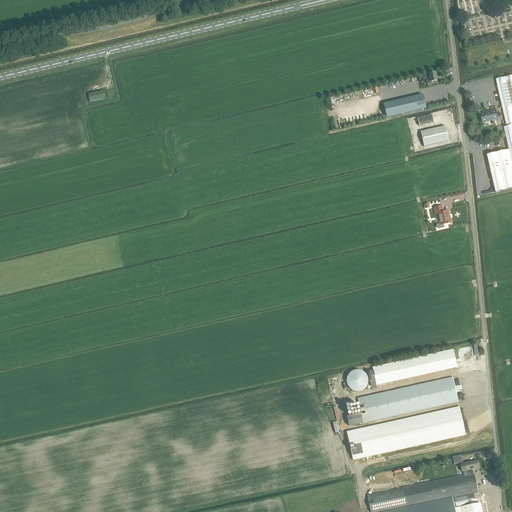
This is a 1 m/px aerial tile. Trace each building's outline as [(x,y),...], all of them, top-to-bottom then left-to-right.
[(431,82),(437,81),(435,72),(429,74),(430,79),(426,80),(427,84),(432,83),(431,82)] [(511,76),(496,80),(507,127),(504,128),(509,150),(487,155),(496,193),(511,189),(511,76)] [(103,90),(88,94),(90,102),(105,99),(103,90)] [(423,95),(383,104),(387,118),(426,109),(423,95)] [(498,121),(502,120),(501,114),(497,115),(496,110),(488,112),(487,112),(481,113),(483,123),(497,120),(498,121)] [(444,127),(421,132),(424,147),(448,142),(444,127)] [(438,229),(439,229),(444,228),(443,225),(447,224),(447,225),(448,224),(451,223),(449,216),(448,211),(442,212),(441,206),(434,208),(436,214),(439,213),(441,224),(438,225),(437,225),(437,226),(437,227),(437,228),(438,229)] [(457,368),(453,349),(373,367),(373,370),(370,370),(368,371),(371,387),(377,385),(457,368)] [(366,381),(366,379),(366,377),(365,375),(364,374),(363,373),(361,372),(360,372),(358,371),(356,371),(354,372),(352,373),(351,374),(349,375),(348,377),(348,378),(348,380),(348,382),(348,384),(349,386),(350,387),(352,388),(353,389),(355,390),(356,390),(358,390),(360,389),(362,389),(363,387),(365,386),(366,384),(366,383),(366,381)] [(350,426),(363,423),(458,402),(453,378),(358,399),(361,413),(357,414),(347,416),(350,426)] [(466,435),(459,407),(352,431),(346,432),(353,461),(358,459),(366,458),(366,460),(369,460),(368,457),(466,435)] [(454,465),(463,463),(462,455),(453,457),(454,465)] [(464,475),(368,495),(371,511),(387,511),(389,511),(407,508),(430,503),(452,498),(453,498),(456,510),(462,509),(462,511),(482,511),(481,503),(480,503),(479,500),(472,502),(472,505),(471,505),(470,500),(475,499),(474,494),(478,493),(474,473),(473,473),(473,470),(478,468),(476,461),(461,464),(462,472),(463,472),(464,475)] [(392,511),(455,511),(452,499),(392,511)]
